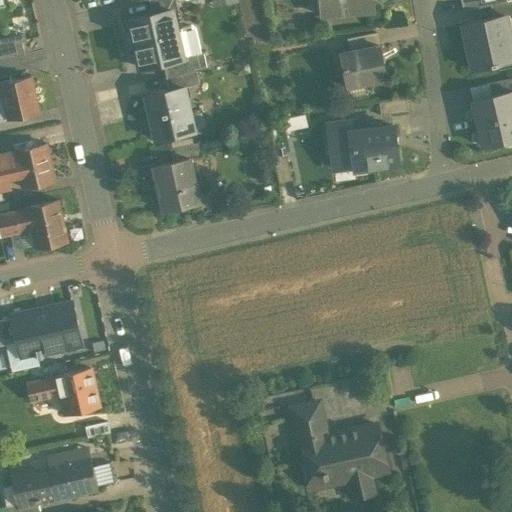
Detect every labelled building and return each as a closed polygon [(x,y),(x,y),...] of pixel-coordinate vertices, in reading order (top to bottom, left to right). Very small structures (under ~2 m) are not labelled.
[(148,0),(152,14),(172,9),(172,11),(178,9),(175,0),(148,0)] [(320,0),(321,12),(373,9),(372,0),(320,0)] [(461,0),(463,8),(491,3),(503,0),(461,0)] [(511,0),(503,0),(491,3),(493,11),(493,13),(506,10),(511,8),(511,0)] [(152,14),(129,19),(140,67),(163,62),(201,54),(201,52),(195,28),(191,26),(176,29),(172,11),(172,9),(152,14)] [(493,11),(462,18),(472,64),(511,55),(511,36),(506,10),(493,13),(493,11)] [(377,31),(348,37),(351,49),(379,43),(377,31)] [(19,38),(0,42),(0,59),(23,54),(19,38)] [(351,49),(339,51),(346,85),(386,77),(379,43),(351,49)] [(201,54),(163,62),(166,77),(197,70),(209,68),(205,51),(204,51),(204,52),(201,52),(201,54)] [(197,70),(166,77),(169,89),(184,86),(184,87),(200,84),(197,70)] [(31,75),(0,82),(4,99),(9,119),(40,112),(31,75)] [(511,76),(488,82),(491,95),(507,91),(508,92),(511,90),(511,76)] [(169,89),(146,94),(156,139),(194,131),(184,87),(184,86),(169,89)] [(491,95),(472,99),(483,145),(502,140),(511,138),(511,90),(508,92),(507,91),(491,95)] [(403,98),(377,101),(379,114),(406,111),(403,98)] [(392,126),(349,132),(347,123),(324,127),(331,171),(353,168),(353,165),(367,163),(367,167),(397,162),(392,126)] [(198,142),(170,148),(173,161),(189,157),(189,158),(201,155),(198,142)] [(47,143),(0,153),(0,189),(5,188),(10,180),(9,177),(21,174),(24,187),(55,180),(47,143)] [(286,153),(273,156),(279,183),(292,180),(286,153)] [(173,161),(154,165),(164,210),(201,201),(197,182),(195,183),(189,158),(189,157),(173,161)] [(60,199),(27,206),(27,207),(32,229),(36,247),(69,240),(60,199)] [(27,207),(0,213),(0,233),(1,236),(32,229),(27,207)] [(71,302),(13,313),(14,317),(0,319),(0,344),(17,340),(20,350),(34,346),(37,357),(43,355),(42,351),(80,344),(71,302)] [(91,367),(56,375),(57,375),(27,382),(32,401),(46,397),(61,394),(66,414),(100,406),(91,367)] [(46,397),(32,401),(34,410),(48,406),(46,397)] [(319,401),(287,408),(294,440),(302,438),(326,432),(319,401)] [(108,421),(86,426),(88,437),(111,432),(108,421)] [(377,423),(326,435),(326,432),(302,438),(308,463),(302,464),(305,478),(311,477),(313,487),(349,479),(353,497),(374,492),(370,474),(387,470),(377,423)] [(65,453),(48,457),(51,471),(39,473),(39,471),(31,466),(12,470),(15,485),(20,505),(38,501),(57,496),(57,498),(80,493),(80,492),(98,488),(90,454),(67,460),(65,453)] [(40,511),(38,501),(20,505),(15,485),(3,487),(7,505),(0,507),(0,511),(40,511)]
